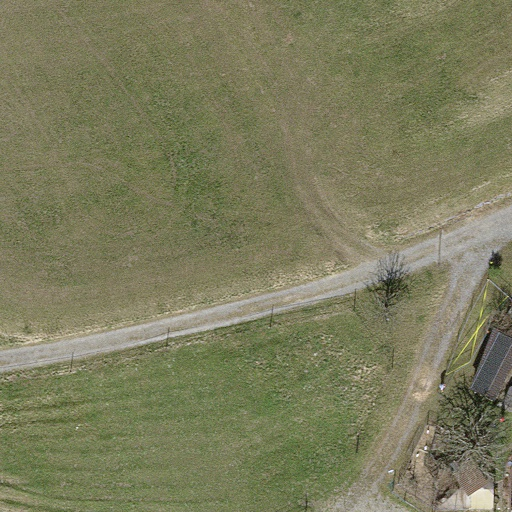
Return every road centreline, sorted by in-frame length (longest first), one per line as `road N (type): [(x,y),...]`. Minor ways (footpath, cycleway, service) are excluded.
road 1 (track): [(0,360),(345,284),(511,220)]
road 2 (track): [(342,511),(398,443),(504,223)]
